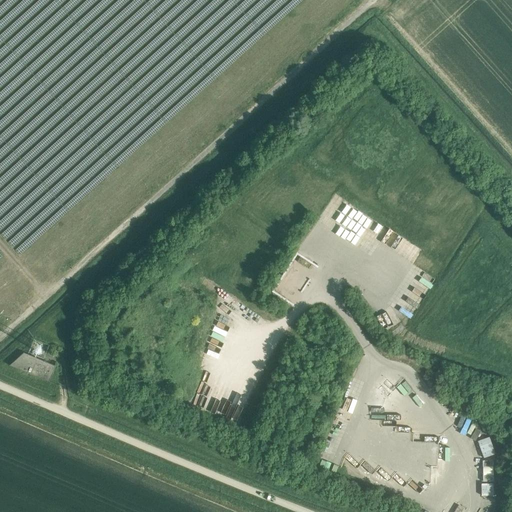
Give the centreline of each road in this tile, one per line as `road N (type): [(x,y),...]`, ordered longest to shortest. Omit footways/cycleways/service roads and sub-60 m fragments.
road 1 (track): [(0,338),(373,0)]
road 2 (unclassified): [(308,511),(0,384)]
road 3 (unknown): [(227,372),(304,319),(349,320)]
